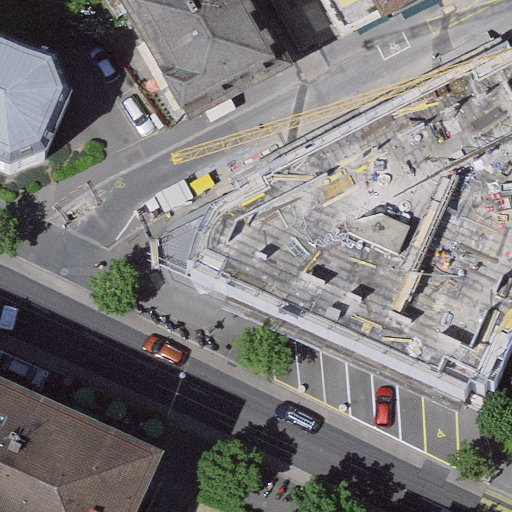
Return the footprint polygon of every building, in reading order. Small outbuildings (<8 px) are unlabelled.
[(132,0),(195,115),(299,58),(267,0),(132,0)] [(382,0),(390,15),(419,0),(382,0)] [(0,58),(0,171),(13,177),(44,166),(68,110),(57,81),(0,58)] [(511,71),(483,86),(480,77),(267,184),(264,179),(232,196),(213,206),(198,223),(189,245),(188,267),(443,380),(448,368),(482,382),(503,337),(511,340),(511,71)] [(0,511),(4,511),(50,413),(0,390),(0,511)] [(4,511),(147,511),(168,465),(50,413),(4,511)]
